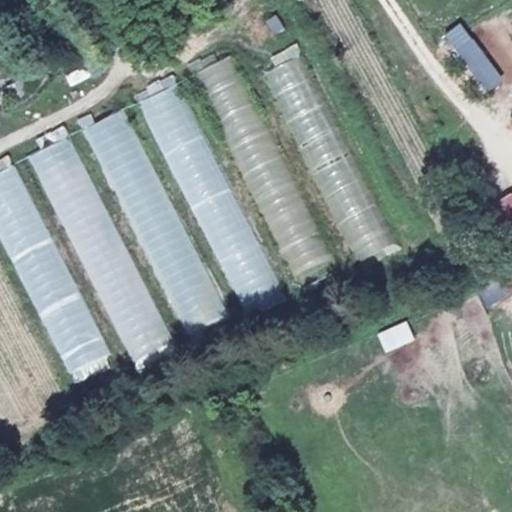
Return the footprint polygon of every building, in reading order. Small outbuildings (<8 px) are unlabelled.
[(475,37),(457,47),(483,92),(501,82),(475,37)] [(303,42),(263,59),(356,274),(396,256),(303,42)] [(234,54),(195,72),(292,277),(332,258),(234,54)] [(284,296),(178,74),(136,93),(243,316),(284,296)] [(489,93),(502,112),(511,105),(511,95),(503,83),(489,93)] [(90,123),(179,338),(222,320),(133,105),(90,123)] [(29,142),(126,365),(169,347),(71,124),(29,142)] [(510,246),(511,244),(511,193),(489,206),(510,246)] [(511,261),(495,275),(509,294),(511,291),(511,261)] [(385,352),(415,339),(406,320),(376,333),(385,352)]
